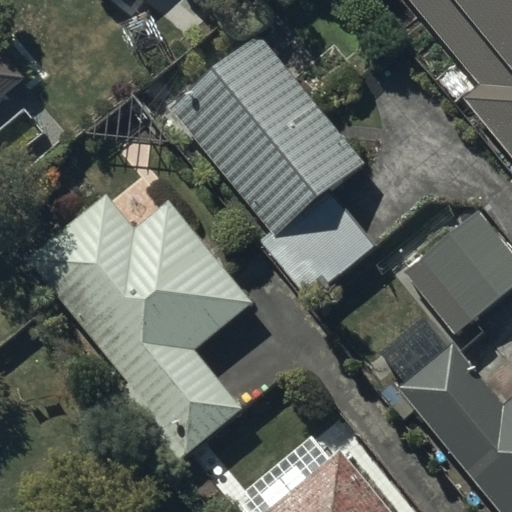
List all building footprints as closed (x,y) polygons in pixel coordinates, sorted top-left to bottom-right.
[(0,0),(0,111),(24,90),(0,61),(0,0)] [(511,0),(399,0),(480,97),(463,111),(511,169),(511,0)] [(261,47),(170,122),(273,246),(262,255),(310,312),(380,253),(335,199),(366,173),(261,47)] [(110,208),(29,271),(131,395),(115,408),(173,479),(245,420),(197,361),(254,315),(169,212),(135,240),(110,208)] [(511,255),(482,218),(420,267),(474,333),(511,302),(511,255)] [(408,394),(399,402),(489,511),(511,511),(511,415),(507,420),(428,322),(381,361),(408,394)] [(383,511),(322,437),(231,511),(383,511)]
